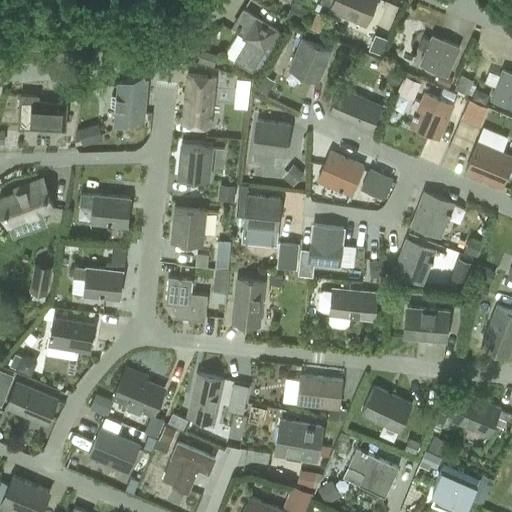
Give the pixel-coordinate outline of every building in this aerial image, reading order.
[(366,23),(375,0),(318,0),(318,2),(366,23)] [(295,4),(289,17),(301,22),(307,9),(295,4)] [(243,10),(233,25),(250,35),(236,60),(251,69),(258,73),(282,33),(275,29),(243,10)] [(315,13),(310,26),(321,31),(327,17),(316,12),(315,13)] [(421,36),(417,48),(425,51),(420,63),(439,71),(447,74),(458,47),(432,36),(430,40),(421,36)] [(318,80),(330,50),(302,37),(289,68),(318,80)] [(202,48),(198,59),(199,60),(210,63),(211,64),(215,52),(202,48)] [(385,68),(381,79),(396,86),(400,75),(401,74),(385,68)] [(511,74),(502,70),(491,97),(511,105),(511,74)] [(117,82),(113,124),(144,116),(148,74),(117,82)] [(208,127),(214,77),(188,74),(182,124),(208,127)] [(440,74),(437,81),(449,86),(452,79),(440,74)] [(264,75),(257,87),(266,93),(274,80),(264,75)] [(406,75),(399,91),(413,97),(420,81),(406,75)] [(461,75),(455,88),(467,94),(473,80),(461,75)] [(236,79),(235,90),(248,92),(249,80),(236,79)] [(380,106),(339,89),(329,112),(370,129),(380,106)] [(410,125),(410,126),(439,138),(453,105),(424,92),(420,102),(414,100),(410,111),(415,113),(414,114),(410,125)] [(36,103),(36,95),(20,95),(18,127),(65,129),(66,104),(36,103)] [(468,102),(460,121),(478,129),(486,110),(468,102)] [(85,105),(83,114),(96,116),(97,107),(85,105)] [(285,155),(289,124),(256,119),(252,150),(285,155)] [(96,122),(77,128),(82,145),(101,139),(96,122)] [(501,186),(511,159),(511,155),(477,141),(465,171),(466,171),(467,169),(489,178),(488,181),(501,186)] [(208,179),(212,147),(181,144),(177,176),(208,179)] [(350,195),(362,167),(363,165),(330,151),(317,180),(350,195)] [(295,166),(285,177),(293,184),(303,173),(295,166)] [(371,168),(366,178),(387,187),(392,177),(371,168)] [(24,185),(25,189),(0,198),(0,205),(7,224),(53,207),(42,178),(24,185)] [(220,184),(218,199),(232,200),(234,185),(220,184)] [(440,236),(453,202),(423,191),(410,225),(440,236)] [(91,221),(126,225),(129,197),(94,193),(94,194),(80,193),(79,205),(92,206),(91,221)] [(244,226),(242,240),(274,243),(276,229),(277,229),(280,198),(247,195),(244,226)] [(171,240),(202,243),(205,211),(174,207),(171,240)] [(112,227),(111,238),(123,239),(124,229),(112,227)] [(324,240),(325,230),(312,229),(308,263),(340,267),(343,243),(324,240)] [(468,236),(463,250),(476,255),(481,241),(468,236)] [(405,238),(392,272),(422,283),(435,249),(405,238)] [(217,239),(216,253),(229,254),(230,240),(217,239)] [(280,241),(277,266),(295,268),(298,243),(280,241)] [(111,247),(109,262),(123,263),(124,248),(111,247)] [(381,259),(369,261),(371,276),(383,274),(381,259)] [(51,265),(34,262),(29,291),(46,295),(51,265)] [(119,297),(122,270),(73,265),(72,277),(85,278),(83,294),(119,297)] [(481,266),(477,276),(487,280),(491,269),(481,266)] [(270,274),(269,284),(279,285),(280,285),(281,276),(270,274)] [(192,278),(168,275),(165,303),(175,305),(174,317),(204,320),(207,294),(190,292),(192,278)] [(232,323),(258,325),(263,281),(237,278),(232,323)] [(213,279),(212,290),(224,292),(225,280),(213,279)] [(475,282),(471,293),(481,297),(485,286),(475,282)] [(322,310),(328,311),(326,324),(330,327),(344,329),(348,326),(349,316),(374,319),(376,293),(332,288),(332,291),(324,290),(320,292),(318,308),(322,310)] [(35,303),(26,308),(31,317),(40,313),(35,303)] [(511,311),(496,305),(481,345),(508,355),(511,344),(511,311)] [(448,310),(406,306),(403,336),(446,340),(448,310)] [(48,344),(90,351),(95,323),(52,316),(48,344)] [(55,349),(54,358),(73,359),(74,351),(55,349)] [(15,352),(9,364),(30,374),(36,360),(22,354),(21,356),(15,352)] [(153,413),(164,389),(144,380),(146,377),(126,368),(113,397),(153,413)] [(0,369),(0,401),(11,374),(0,369)] [(185,415),(188,416),(213,422),(222,378),(198,372),(194,372),(185,415)] [(296,403),(339,408),(342,380),(300,375),(296,403)] [(5,406),(47,423),(57,400),(15,382),(5,406)] [(233,382),(230,396),(244,399),(247,385),(233,382)] [(399,430),(403,422),(411,404),(373,386),(364,404),(361,412),(399,430)] [(450,418),(489,435),(500,408),(461,391),(450,418)] [(96,392),(89,408),(106,415),(113,400),(96,392)] [(173,410),(168,421),(182,427),(187,417),(173,410)] [(276,451),(315,458),(320,426),(281,419),(276,451)] [(164,424),(154,447),(165,452),(168,445),(174,430),(175,429),(164,424)] [(139,445),(99,429),(88,455),(128,471),(139,445)] [(442,455),(448,443),(433,435),(427,448),(442,455)] [(408,438),(404,448),(415,453),(419,443),(408,438)] [(177,442),(171,457),(182,462),(172,485),(188,491),(197,468),(208,473),(214,457),(177,442)] [(322,445),(320,454),(328,456),(330,446),(322,445)] [(398,467),(356,447),(348,465),(363,473),(358,484),(384,496),(398,467)] [(425,449),(418,465),(429,470),(431,465),(437,468),(441,456),(425,449)] [(436,490),(431,502),(452,511),(464,511),(476,484),(441,468),(434,482),(439,484),(436,490)] [(299,469),(297,484),(312,487),(314,472),(299,469)] [(0,480),(0,511),(40,511),(41,510),(49,491),(13,475),(12,475),(8,484),(0,480)] [(479,479),(471,497),(482,502),(490,484),(479,479)] [(329,482),(317,490),(325,503),(337,495),(329,482)] [(291,485),(287,494),(296,498),(291,509),(298,511),(303,511),(311,493),(291,485)] [(242,511),(286,511),(249,497),(242,511)]
